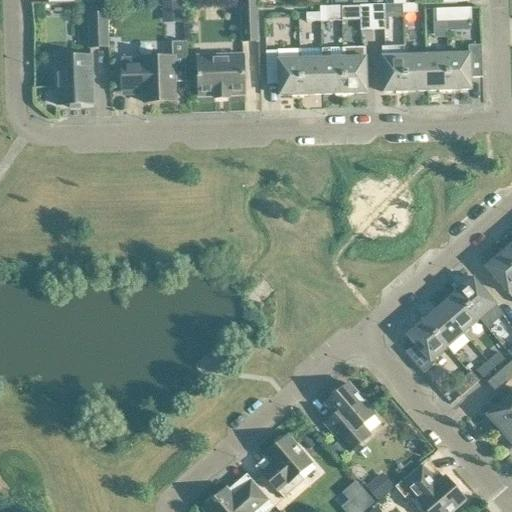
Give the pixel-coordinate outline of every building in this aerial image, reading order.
[(241,0),(242,43),(258,42),(256,0),(241,0)] [(161,24),(181,23),(180,2),(161,2),(161,24)] [(46,16),(71,16),(71,3),(46,4),(46,16)] [(403,14),(417,13),(417,4),(403,5),(403,14)] [(361,32),(373,31),(372,6),(360,6),(361,32)] [(372,6),(373,31),(385,31),(385,6),(372,6)] [(320,14),(321,22),(329,22),(329,7),(320,8),(320,14)] [(446,10),(446,22),(471,21),(471,9),(446,10)] [(436,23),(446,22),(446,10),(436,10),(436,23)] [(306,23),(321,22),(320,14),(306,14),(306,23)] [(106,15),(89,15),(90,49),(107,48),(106,15)] [(325,23),(305,25),(306,37),(326,35),(325,23)] [(172,42),(172,58),(142,59),(142,58),(121,59),(122,92),(143,91),(144,103),(175,102),(174,82),(186,82),(185,42),(172,42)] [(405,93),(404,57),(404,48),(382,48),(383,94),(405,93)] [(367,94),(366,58),(365,49),(343,50),(344,95),(367,94)] [(470,55),(448,56),(448,91),(471,91),(471,82),(483,82),(481,49),(470,49),(470,55)] [(301,96),(300,60),(300,50),(298,50),(298,51),(266,52),(267,85),(278,85),(279,97),(301,96)] [(323,96),(344,95),(343,50),(321,50),(322,60),(323,96)] [(229,99),(229,96),(245,96),(243,56),(197,57),(198,76),(195,79),(195,87),(198,90),(199,97),(214,97),(214,100),(229,99)] [(405,93),(427,92),(426,56),(404,57),(405,93)] [(427,92),(448,91),(448,56),(426,56),(427,92)] [(55,58),(56,88),(57,106),(70,106),(70,109),(80,109),(80,105),(93,105),(91,57),(55,58)] [(301,96),(323,96),(322,60),(300,60),(301,96)] [(511,264),(511,244),(502,253),(511,264)] [(511,264),(502,253),(485,268),(511,299),(511,264)] [(456,293),(480,320),(497,306),(473,279),(456,293)] [(463,335),(480,320),(456,293),(440,307),(463,335)] [(447,349),(463,335),(440,307),(423,322),(447,349)] [(447,349),(423,322),(407,336),(414,345),(405,353),(424,374),(434,365),(431,363),(447,349)] [(488,363),(493,370),(504,361),(498,354),(488,363)] [(511,361),(494,377),(503,387),(511,379),(511,361)] [(483,379),(493,370),(488,363),(477,372),(483,379)] [(471,372),(452,389),(460,398),(480,382),(471,372)] [(341,423),(331,431),(350,453),(370,436),(361,426),(374,415),(348,385),(341,391),(336,390),(332,394),(332,399),(325,405),(341,423)] [(497,440),(511,426),(511,396),(488,417),(492,421),(488,425),(498,438),(496,439),(497,440)] [(511,426),(497,440),(499,438),(510,451),(511,448),(511,426)] [(271,465),(261,473),(284,499),(305,481),(299,475),(311,464),(288,437),(285,439),(280,439),(276,442),(275,448),(265,457),(271,465)] [(421,465),(395,488),(415,511),(452,511),(465,501),(463,499),(463,493),(460,489),(455,489),(445,478),(438,484),(421,465)] [(365,486),(377,500),(394,485),(383,471),(365,486)] [(269,511),(275,507),(252,481),(233,497),(226,490),(216,499),(210,499),(206,502),(206,508),(203,510),(205,511),(269,511)] [(342,510),(344,511),(365,511),(375,504),(365,493),(357,484),(343,495),(350,503),(342,510)]
